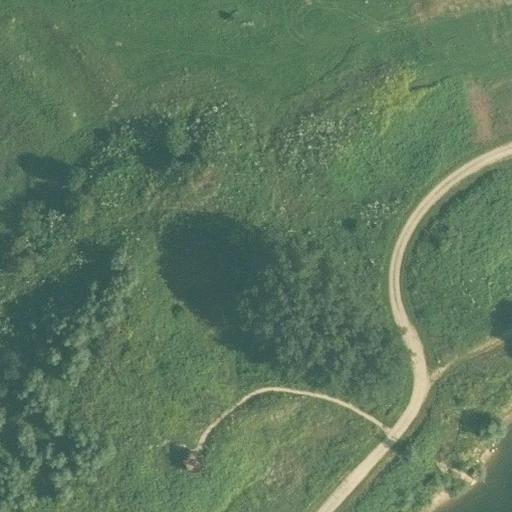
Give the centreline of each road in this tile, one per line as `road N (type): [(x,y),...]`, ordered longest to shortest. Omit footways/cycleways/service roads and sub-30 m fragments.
road 1 (track): [(321,511),(416,398),(419,367),(397,306)]
road 2 (track): [(397,306),(402,248),(422,216),(445,193),(511,155)]
